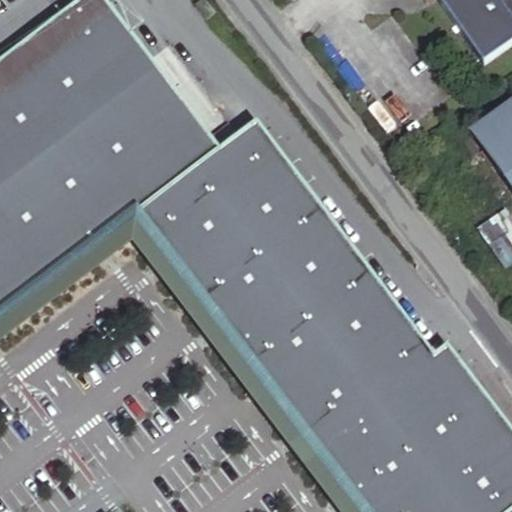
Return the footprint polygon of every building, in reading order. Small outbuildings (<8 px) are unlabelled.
[(224,153),(107,0),(86,0),(0,65),(0,325),(144,217),(368,511),(511,511),(511,429),(452,350),(441,359),(261,125),(224,153)] [(511,0),(426,0),(427,1),(477,67),(511,40),(511,0)] [(217,17),(206,1),(197,7),(209,23),(217,17)] [(511,103),(464,138),(511,204),(511,103)] [(368,511),(144,217),(0,325),(0,359),(1,358),(134,258),(139,254),(155,275),(205,340),(287,448),(335,511),(368,511)]
